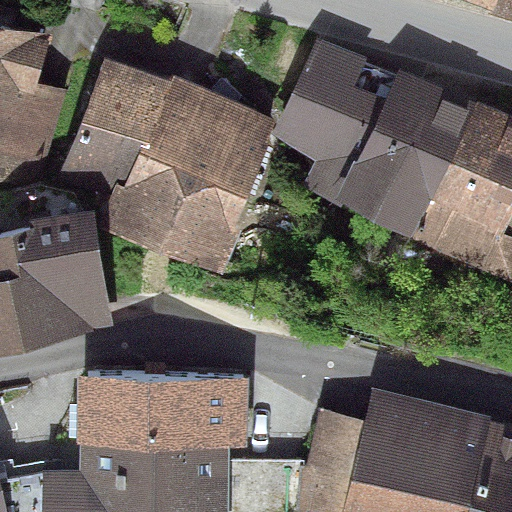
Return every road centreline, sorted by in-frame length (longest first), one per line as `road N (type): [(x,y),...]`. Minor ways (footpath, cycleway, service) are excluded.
road 1 (residential): [(0,366),(196,338),(511,393)]
road 2 (tertiary): [(287,0),(511,64)]
